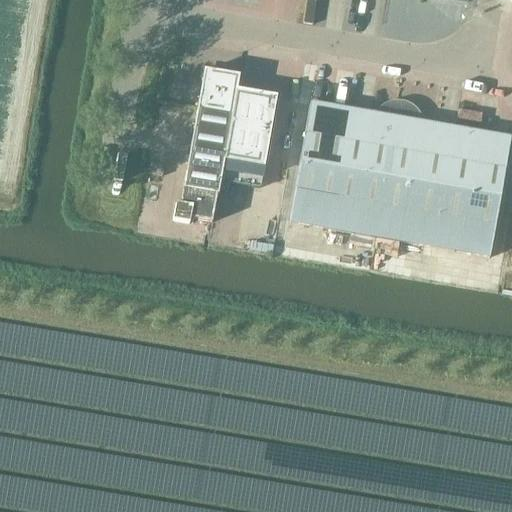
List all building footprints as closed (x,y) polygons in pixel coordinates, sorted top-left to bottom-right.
[(202,71),(195,111),(231,116),(235,91),(237,78),(202,71)] [(235,91),(231,116),(223,163),(262,169),(275,98),(235,91)] [(373,239),(397,103),(394,103),(392,104),(389,104),(386,105),(384,106),(382,117),(308,104),(287,224),(373,239)] [(439,209),(453,130),(413,123),(415,112),(412,109),(409,107),(405,105),(401,104),(397,103),(373,239),(488,259),(495,219),(439,209)] [(223,163),(231,116),(195,111),(187,156),(221,162),(223,163)] [(509,140),(453,130),(439,209),(495,219),(509,140)] [(221,162),(187,156),(178,206),(174,206),(171,222),(187,225),(188,221),(210,225),(215,197),(221,162)] [(149,165),(148,176),(160,178),(162,167),(149,165)] [(375,252),(376,242),(355,238),(353,248),(375,252)]
